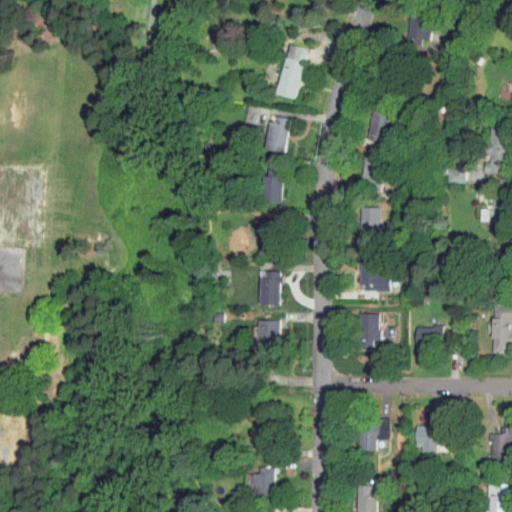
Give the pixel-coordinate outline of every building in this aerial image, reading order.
[(419,34),(420,8),(400,7),(399,33),(419,34)] [(296,41),(278,37),(267,88),(286,92),(296,41)] [(511,70),(506,69),(499,94),(510,97),(511,91),(511,70)] [(358,134),(377,137),(382,104),(363,102),(358,134)] [(257,144),(276,144),(278,113),(259,112),(257,144)] [(480,121),(481,154),(499,154),(498,121),(480,121)] [(372,181),(373,151),(354,151),(353,180),(372,181)] [(454,177),(454,163),(438,162),(438,177),(454,177)] [(351,219),(370,219),(369,200),(351,200),(351,219)] [(248,247),(264,248),(265,214),(249,213),(248,247)] [(351,286),(379,285),(379,264),(351,265),(351,286)] [(250,298),(269,299),(270,265),(256,265),(256,272),(250,272),(250,298)] [(511,313),(511,299),(484,298),(483,346),(500,347),(500,335),(506,335),(506,313),(511,313)] [(369,334),(369,308),(350,308),(350,340),(363,340),(363,334),(369,334)] [(269,314),(249,315),(249,350),(269,350),(269,314)] [(406,321),(407,340),(433,340),(432,320),(406,321)] [(249,437),(263,437),(262,407),(248,408),(249,437)] [(408,445),(434,445),(434,417),(415,417),(415,413),(408,413),(408,445)] [(481,428),(480,454),(502,454),(503,422),(490,421),(490,428),(481,428)] [(366,444),(366,423),(349,423),(348,444),(366,444)] [(243,468),(244,493),(264,492),(263,461),(249,461),(250,467),(243,468)] [(478,477),(476,511),(496,511),(497,478),(478,477)] [(365,511),(365,479),(347,479),(346,511),(365,511)]
